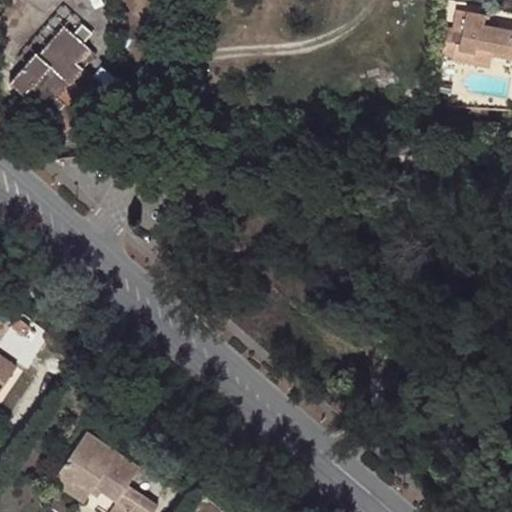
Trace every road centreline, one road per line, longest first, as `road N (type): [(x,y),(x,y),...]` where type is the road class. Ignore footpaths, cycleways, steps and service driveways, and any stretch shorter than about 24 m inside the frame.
road 1 (tertiary): [(0,172),(394,511)]
road 2 (unknown): [(127,278),(0,448)]
